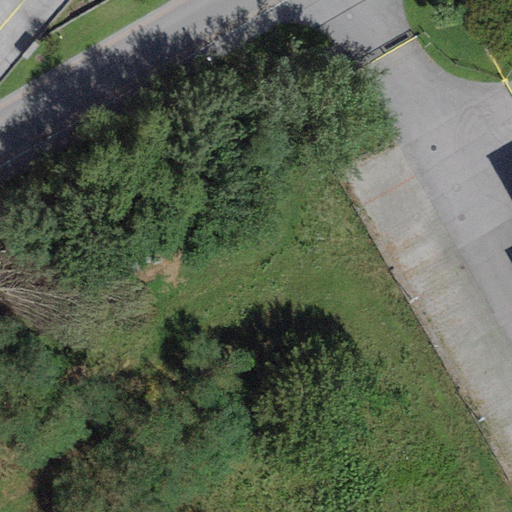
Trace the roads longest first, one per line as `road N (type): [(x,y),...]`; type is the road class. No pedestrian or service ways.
road 1 (unknown): [(357,0),(511,277)]
road 2 (unclassified): [(0,138),(235,0)]
